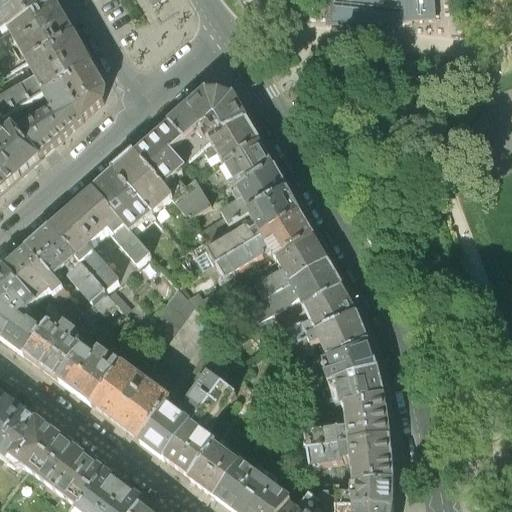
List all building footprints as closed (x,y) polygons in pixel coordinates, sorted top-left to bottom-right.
[(0,0),(0,43),(11,37),(58,7),(54,0),(0,0)] [(323,0),(326,29),(355,27),(411,24),(439,22),(437,0),(323,0)] [(58,7),(11,37),(29,71),(75,39),(66,22),(58,7)] [(75,39),(29,71),(36,86),(0,109),(0,115),(11,128),(45,104),(93,70),(91,66),(75,39)] [(51,116),(18,138),(44,167),(79,136),(112,106),(93,70),(45,104),(51,116)] [(202,132),(209,145),(246,123),(243,118),(232,99),(219,97),(207,95),(170,128),(185,145),(202,132)] [(246,123),(209,145),(214,153),(204,159),(209,168),(219,162),(223,169),(259,147),(256,142),(246,123)] [(0,200),(3,204),(7,201),(20,189),(44,167),(18,138),(11,128),(0,139),(0,200)] [(145,150),(135,158),(163,191),(176,180),(185,172),(171,157),(185,145),(170,128),(152,143),(145,150)] [(262,152),(259,147),(223,169),(237,193),(273,171),(262,152)] [(118,173),(114,177),(152,219),(173,201),(163,191),(135,158),(118,173)] [(282,187),(273,171),(237,193),(229,198),(232,204),(240,199),(245,206),(240,209),(236,207),(221,216),(229,229),(248,217),(286,194),(282,187)] [(98,191),(94,195),(131,237),(152,219),(114,177),(98,191)] [(211,209),(195,183),(186,191),(176,180),(163,191),(173,201),(189,222),(211,209)] [(286,194),(248,217),(255,231),(250,234),(248,231),(245,232),(207,255),(215,269),(300,218),(297,212),(286,194)] [(71,215),(50,233),(106,297),(119,286),(90,253),(109,236),(138,269),(150,259),(131,237),(94,195),(71,215)] [(300,218),(215,269),(224,283),(262,260),(263,257),(261,254),(267,250),(275,265),(276,264),(314,241),(302,221),(300,218)] [(46,237),(28,253),(55,283),(68,272),(72,276),(69,279),(69,282),(93,309),(106,297),(50,233),(46,237)] [(314,241),(276,264),(286,282),(283,284),(279,278),(255,292),(263,305),(328,266),(325,260),(314,241)] [(19,261),(6,273),(41,313),(50,305),(67,324),(80,313),(55,283),(28,253),(23,257),(19,261)] [(330,270),(328,266),(263,305),(251,312),(259,326),(294,305),(292,300),(295,297),(304,312),(342,289),(330,270)] [(2,276),(0,277),(0,342),(24,360),(42,336),(28,326),(41,314),(41,313),(6,273),(2,276)] [(342,289),(304,312),(312,327),(306,330),(302,328),(287,335),(293,347),(356,316),(345,295),(342,289)] [(194,310),(178,292),(140,346),(158,359),(194,310)] [(356,316),(293,347),(299,359),(313,352),(315,348),(320,345),(327,360),(367,344),(365,340),(358,321),(356,316)] [(42,336),(24,360),(44,374),(58,385),(82,353),(71,345),(77,337),(65,329),(60,336),(48,328),(42,336)] [(367,344),(327,360),(332,375),(325,377),(328,387),(377,371),(375,367),(367,344)] [(92,410),(116,378),(108,372),(110,368),(107,366),(110,362),(99,354),(94,361),(82,353),(58,385),(77,399),(92,410)] [(148,355),(133,376),(161,397),(176,376),(148,355)] [(116,378),(92,410),(127,436),(136,443),(140,446),(167,410),(172,404),(166,400),(161,397),(133,376),(123,368),(116,378)] [(345,408),(384,399),(378,378),(377,371),(328,387),(331,397),(338,395),(342,409),(345,408)] [(167,410),(140,446),(161,461),(165,464),(192,427),(222,387),(208,376),(180,414),(185,418),(182,421),(167,410)] [(192,427),(165,464),(169,467),(189,482),(214,449),(216,447),(201,436),(204,432),(208,435),(236,398),(222,387),(192,427)] [(0,451),(25,417),(0,398),(0,451)] [(384,399),(345,408),(348,432),(339,433),(339,432),(305,436),(308,453),(390,441),(390,435),(384,399)] [(25,417),(0,451),(0,460),(8,467),(11,462),(29,475),(56,440),(48,434),(25,417)] [(80,458),(56,440),(29,475),(78,511),(80,511),(106,477),(80,458)] [(355,486),(357,486),(394,485),(391,447),(390,441),(308,453),(311,470),(344,465),(345,463),(352,462),(355,486)] [(214,449),(189,482),(212,499),(216,502),(241,468),(214,449)] [(241,467),(241,468),(216,502),(229,511),(282,511),(288,505),(289,503),(241,467)] [(114,483),(106,477),(80,511),(140,511),(145,506),(140,503),(114,483)] [(393,504),(394,485),(357,486),(356,493),(351,493),(351,495),(337,495),(337,497),(337,508),(393,510),(393,504)] [(320,503),(313,511),(326,511),(329,509),(328,494),(320,494),(319,502),(320,503)] [(313,511),(320,503),(319,502),(309,495),(300,506),(300,509),(302,511),(301,511),(298,511),(288,505),(282,511),(313,511)]
